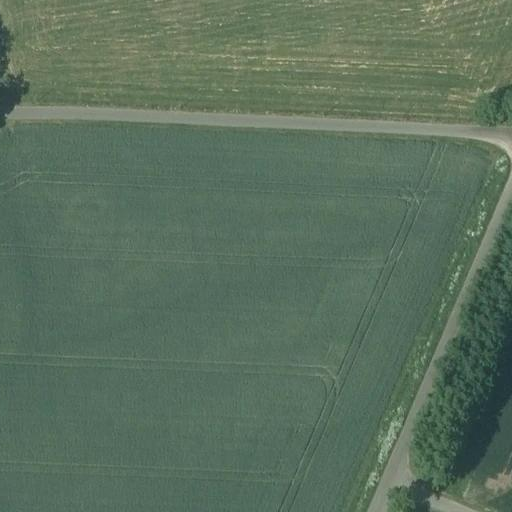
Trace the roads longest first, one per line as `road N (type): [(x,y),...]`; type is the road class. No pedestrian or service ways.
road 1 (unclassified): [(511,128),(0,113)]
road 2 (unclassified): [(511,191),(376,511)]
